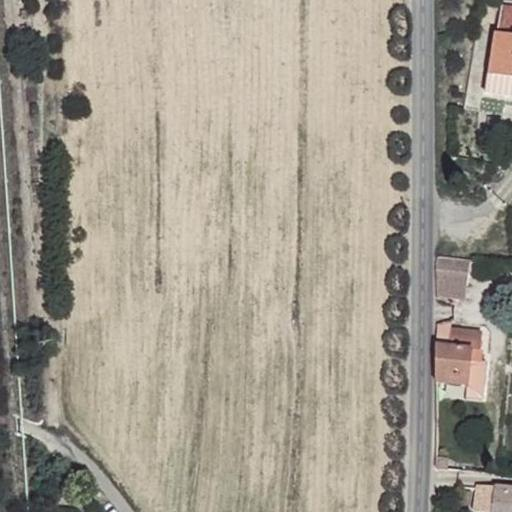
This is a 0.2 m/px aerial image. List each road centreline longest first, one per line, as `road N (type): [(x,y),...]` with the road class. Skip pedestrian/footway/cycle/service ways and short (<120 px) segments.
road 1 (tertiary): [(409,0),(408,511)]
road 2 (unclassified): [(131,511),(109,479),(0,421)]
